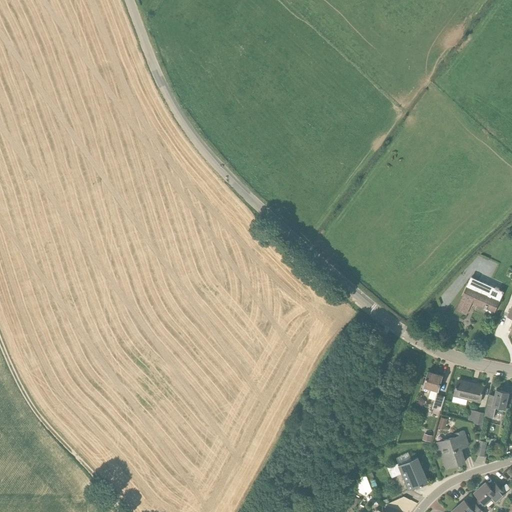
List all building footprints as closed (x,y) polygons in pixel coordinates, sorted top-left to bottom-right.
[(494,312),(503,292),(472,277),(456,309),(466,314),(472,301),(485,306),(484,309),(486,309),(487,307),(494,311),(493,312),(494,312)] [(439,391),(443,376),(428,371),(423,386),(431,388),(428,398),(435,400),(432,408),(434,408),(432,413),(439,415),(445,397),(437,394),(438,390),(439,391)] [(458,382),(457,382),(453,396),(480,402),(483,392),(482,392),(483,386),(458,380),(458,382)] [(495,394),(490,392),(485,416),(493,418),(496,407),(505,409),(509,392),(496,389),(495,394)] [(476,411),(473,423),(482,425),(484,413),(476,411)] [(438,428),(444,429),(447,419),(441,417),(438,428)] [(437,443),(446,468),(465,462),(460,448),(467,445),(462,431),(453,435),(453,437),(437,443)] [(476,455),(484,456),(487,442),(480,440),(476,455)] [(418,457),(408,461),(399,465),(399,464),(387,467),(392,478),(402,473),(409,490),(419,486),(428,482),(418,457)] [(364,472),(367,480),(373,478),(374,477),(371,468),(363,471),(364,472)] [(364,472),(355,490),(366,496),(371,491),(364,472)] [(368,482),(371,491),(378,488),(375,479),(373,480),(368,482)] [(475,502),(474,502),(480,509),(485,504),(491,499),(495,504),(506,495),(504,493),(510,488),(506,483),(500,488),(494,482),(490,487),(486,482),(474,492),(479,498),(475,502)] [(354,496),(348,505),(354,509),(359,500),(354,496)] [(464,500),(452,511),(482,511),(480,509),(474,502),(470,506),(464,500)]
